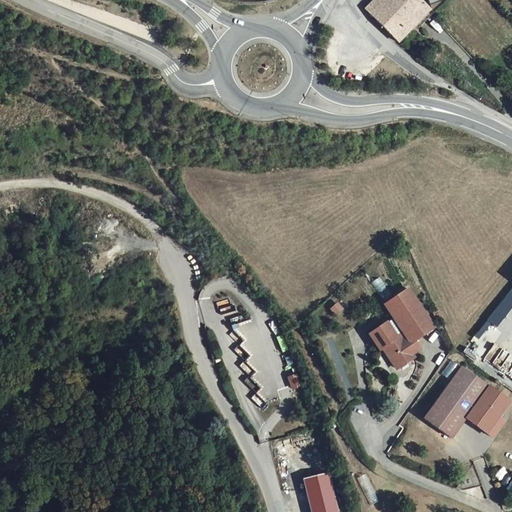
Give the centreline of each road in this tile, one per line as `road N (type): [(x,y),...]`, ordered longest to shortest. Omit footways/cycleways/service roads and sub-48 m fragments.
road 1 (unclassified): [(172,261),(193,334),(278,511)]
road 2 (unclassified): [(494,511),(394,470),(368,423),(358,338)]
road 3 (tertiary): [(219,78),(194,85),(178,79),(154,56),(30,0)]
road 4 (track): [(0,184),(98,193),(137,212),(172,261)]
road 5 (secondary): [(287,103),(323,118),(419,111),(469,119)]
road 6 (secondary): [(469,119),(420,101),(330,96),(305,73)]
